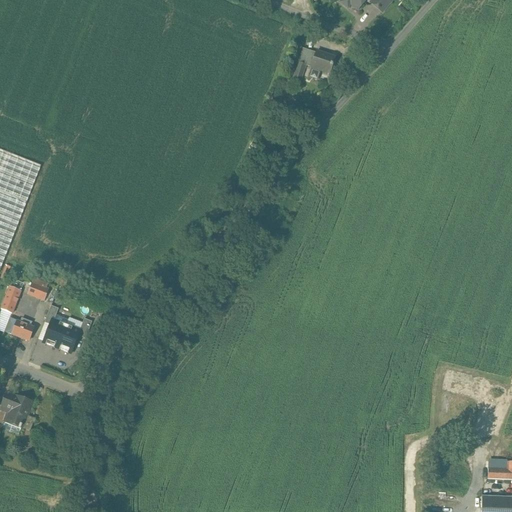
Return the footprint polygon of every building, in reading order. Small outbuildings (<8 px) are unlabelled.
[(344,0),(344,1),(349,5),(350,4),(357,10),(366,0),(344,0)] [(373,0),(371,3),(382,12),(392,0),(373,0)] [(337,58),(318,52),(312,67),(332,74),(337,58)] [(307,65),(300,63),(294,79),(302,81),(307,65)] [(0,270),(41,167),(0,150),(0,270)] [(48,289),(31,284),(27,294),(44,300),(48,289)] [(23,292),(10,287),(1,309),(14,314),(23,292)] [(21,324),(9,320),(5,333),(30,341),(34,329),(30,327),(21,324)] [(43,344),(57,349),(66,325),(52,320),(43,344)] [(57,349),(71,354),(80,331),(66,325),(57,349)] [(33,404),(7,394),(1,408),(10,411),(5,422),(19,427),(18,429),(20,429),(21,428),(30,432),(34,419),(28,417),(33,404)] [(511,511),(511,462),(507,463),(507,471),(488,470),(487,479),(511,480),(511,498),(481,497),(480,511),(511,511)]
